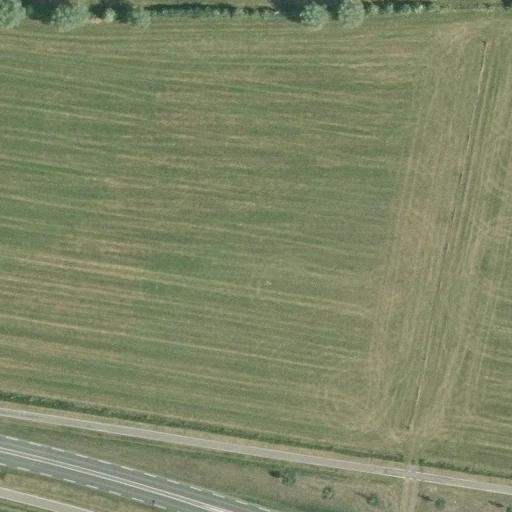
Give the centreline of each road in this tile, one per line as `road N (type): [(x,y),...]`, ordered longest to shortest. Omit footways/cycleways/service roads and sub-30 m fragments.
road 1 (track): [(500,0),(412,475)]
road 2 (primary): [(219,511),(0,450)]
